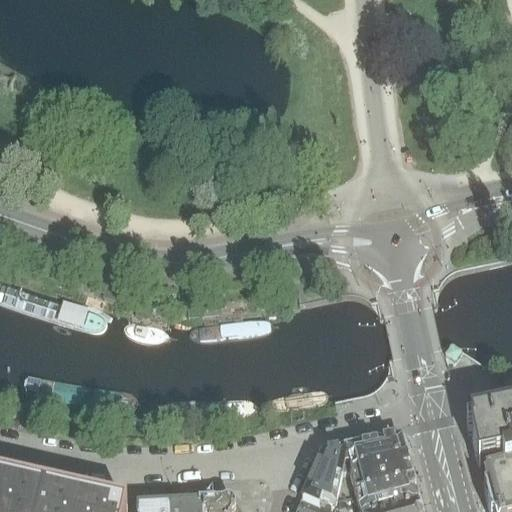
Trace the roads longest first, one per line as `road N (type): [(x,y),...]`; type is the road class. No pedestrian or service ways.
road 1 (residential): [(0,451),(79,467),(204,464),(308,440)]
road 2 (tertiary): [(285,244),(147,261),(0,215)]
road 3 (tertiary): [(430,412),(396,254)]
road 4 (tertiary): [(511,196),(447,208),(391,230)]
road 5 (residential): [(308,440),(430,412)]
